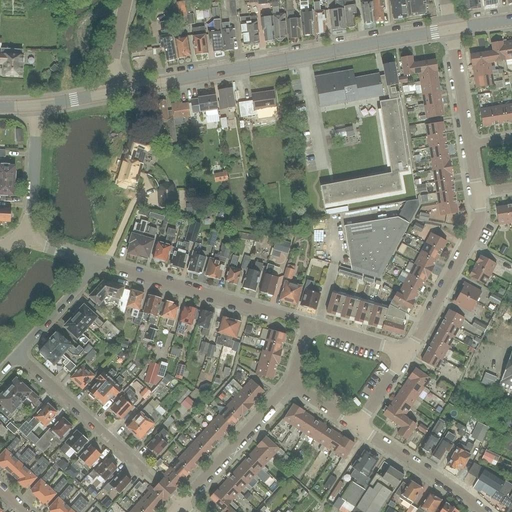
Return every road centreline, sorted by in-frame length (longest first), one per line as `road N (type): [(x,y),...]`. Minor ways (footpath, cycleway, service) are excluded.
road 1 (tertiary): [(451,27),(109,92)]
road 2 (residential): [(180,501),(18,355)]
road 3 (residential): [(305,323),(99,263)]
road 4 (residential): [(405,354),(479,222),(478,192)]
road 5 (residential): [(180,501),(290,385)]
road 6 (residential): [(483,511),(357,428)]
road 7 (residential): [(18,240),(32,213),(35,104)]
road 8 (residential): [(18,355),(99,263)]
